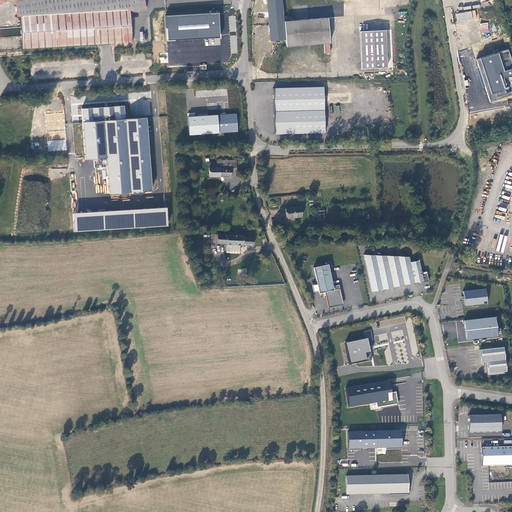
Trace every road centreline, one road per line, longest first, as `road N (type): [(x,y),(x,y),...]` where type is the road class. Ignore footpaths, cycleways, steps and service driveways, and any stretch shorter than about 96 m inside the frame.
road 1 (unclassified): [(252,142),(450,140),(462,109),(444,0)]
road 2 (unclassified): [(247,73),(30,89),(0,73)]
road 3 (unclassified): [(310,326),(419,307),(432,322),(448,392)]
road 4 (unclassified): [(310,326),(259,205),(252,142)]
road 5 (unclassified): [(317,511),(323,394),(310,326)]
road 6 (unknown): [(247,73),(347,71),(349,18)]
